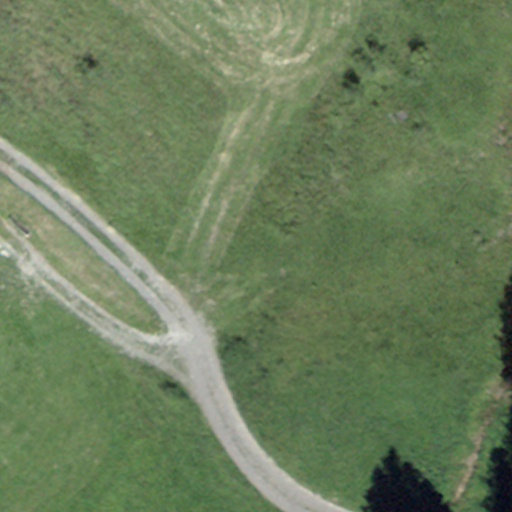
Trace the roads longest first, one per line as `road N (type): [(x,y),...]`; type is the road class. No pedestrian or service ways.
road 1 (track): [(0,155),(49,186),(172,303),(204,367)]
road 2 (track): [(11,244),(136,348),(204,367)]
road 3 (track): [(204,367),(235,434),(264,473),(318,511)]
